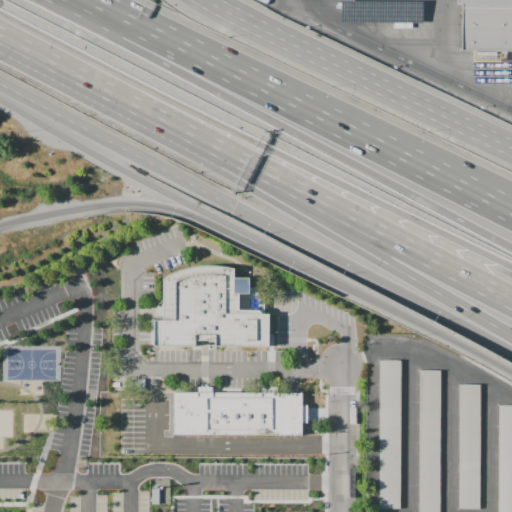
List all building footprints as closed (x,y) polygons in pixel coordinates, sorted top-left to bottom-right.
[(511,0),(459,0),(459,7),(465,7),(463,54),(511,54),(511,0)] [(339,2),(339,24),(422,25),(422,3),(339,2)] [(163,278),(172,273),(183,270),(194,266),(206,265),(216,265),(225,266),(234,268),(234,276),(250,276),(250,287),(257,288),(261,290),(264,294),(265,299),(265,314),(269,314),(269,346),(216,346),(216,340),(195,340),(195,346),(154,346),(154,320),(163,320),(163,278)] [(380,360),(400,360),(400,508),(380,508),(380,360)] [(420,511),(420,371),(440,371),(440,511),(420,511)] [(459,385),(480,385),(480,509),(459,509),(459,385)] [(174,393),(302,393),(302,435),(174,435),(174,393)] [(498,511),(499,406),(511,406),(511,511),(498,511)]
